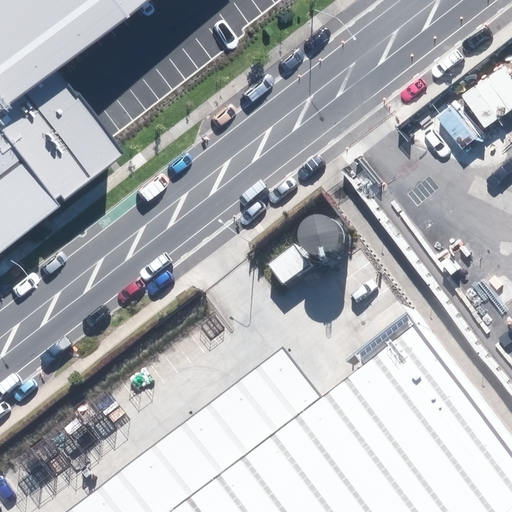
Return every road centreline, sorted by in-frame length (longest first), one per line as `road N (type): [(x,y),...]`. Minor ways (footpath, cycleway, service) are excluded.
road 1 (tertiary): [(443,0),(0,353)]
road 2 (unknown): [(24,511),(259,356),(264,315),(217,254)]
